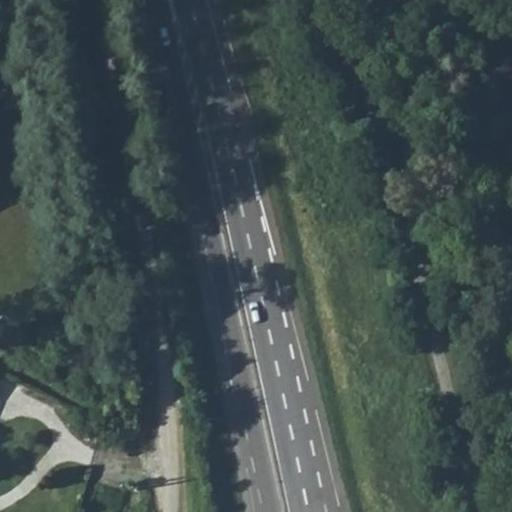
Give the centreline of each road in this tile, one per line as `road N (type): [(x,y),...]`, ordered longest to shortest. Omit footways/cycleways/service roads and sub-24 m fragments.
road 1 (unclassified): [(318,0),(394,165),(472,511)]
road 2 (trunk): [(306,511),(191,0)]
road 3 (trunk): [(160,0),(268,511)]
road 4 (unclassified): [(169,511),(161,365),(98,0)]
